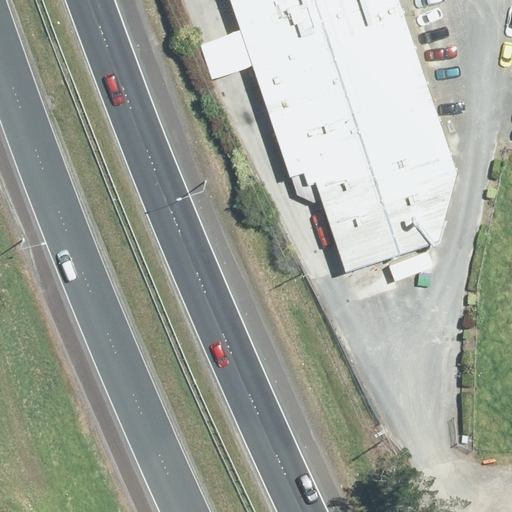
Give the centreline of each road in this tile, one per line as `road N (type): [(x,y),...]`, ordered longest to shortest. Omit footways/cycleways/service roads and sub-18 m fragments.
road 1 (motorway): [(46,0),(99,126),(304,511)]
road 2 (motorway): [(90,0),(306,511)]
road 3 (motorway): [(190,511),(108,333),(0,46)]
road 4 (motorway): [(168,511),(34,269),(0,186)]
